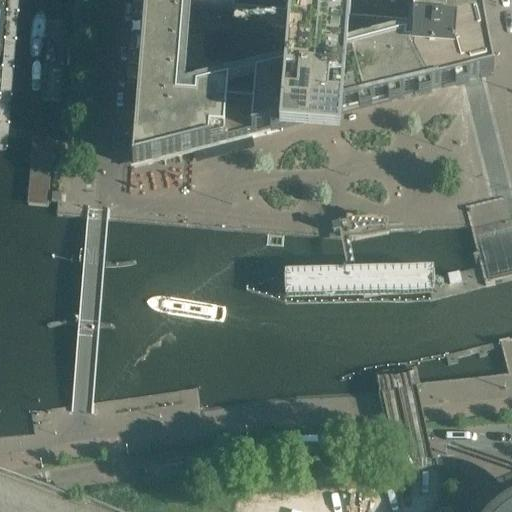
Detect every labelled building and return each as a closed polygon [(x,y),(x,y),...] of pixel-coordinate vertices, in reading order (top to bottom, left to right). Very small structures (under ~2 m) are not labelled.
[(146,0),(138,95),(137,95),(137,96),(138,96),(132,168),(280,130),(279,145),(340,150),(342,114),(494,76),(489,55),(485,33),(481,8),(480,0),(146,0)] [(67,80),(68,76),(71,27),(71,26),(70,23),(68,21),(65,19),(62,19),(59,20),(57,21),(55,24),(54,27),(50,76),(50,79),(52,82),(54,84),(57,85),(60,85),(63,84),(65,82),(67,80)] [(49,211),(55,141),(28,139),(22,209),(49,211)] [(433,270),(355,272),(285,274),(285,300),(434,296),(433,270)] [(511,511),(511,499),(497,501),(507,511),(511,511)]
